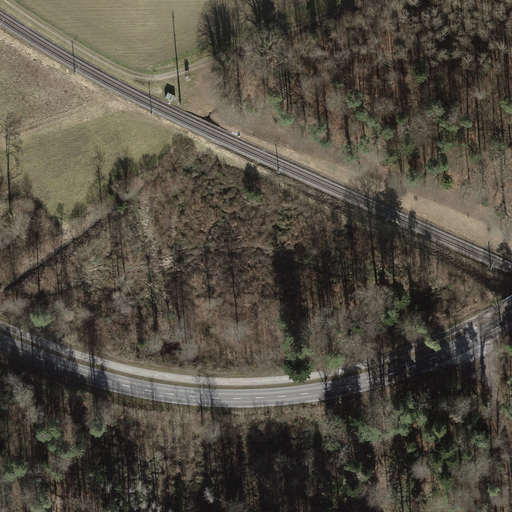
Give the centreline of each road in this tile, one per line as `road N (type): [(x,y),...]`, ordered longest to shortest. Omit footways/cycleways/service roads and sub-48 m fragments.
road 1 (tertiary): [(0,342),(142,389),(248,398),(376,378),(511,320)]
road 2 (track): [(374,0),(161,77),(116,68),(6,0)]
road 3 (track): [(475,339),(511,468)]
